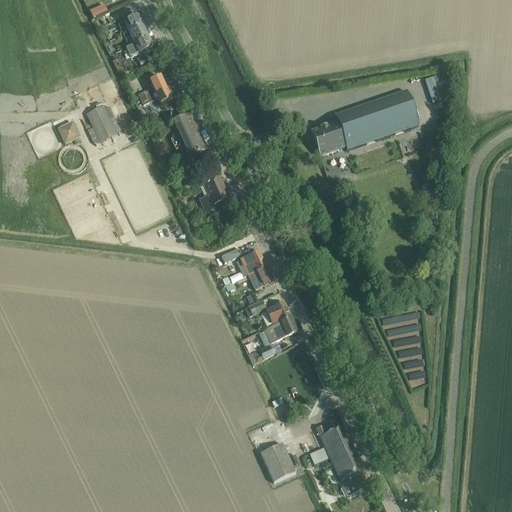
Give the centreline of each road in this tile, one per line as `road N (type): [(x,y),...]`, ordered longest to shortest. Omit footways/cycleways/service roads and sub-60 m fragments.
road 1 (secondary): [(392,511),(145,0)]
road 2 (track): [(282,283),(274,228),(246,157),(164,0)]
road 3 (track): [(240,146),(381,90),(412,86),(429,127)]
